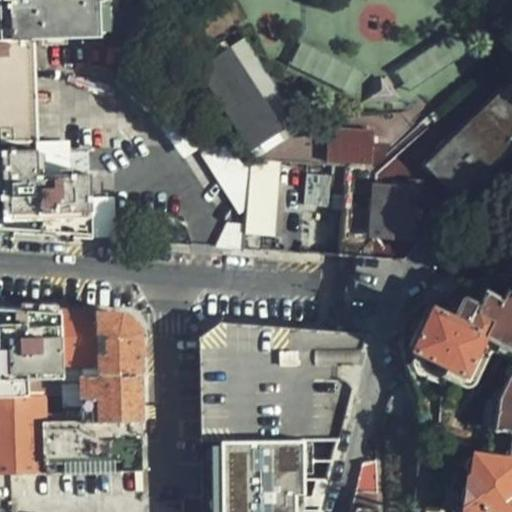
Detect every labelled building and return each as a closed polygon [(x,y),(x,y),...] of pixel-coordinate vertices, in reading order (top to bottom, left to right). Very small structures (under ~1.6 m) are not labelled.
[(101,39),(100,11),(99,0),(0,0),(0,233),(67,237),(91,239),(90,195),(92,195),(90,176),(37,176),(33,41),(83,40),(83,39),(101,39)] [(293,121),(262,77),(237,43),(228,49),(252,81),(245,86),(279,132),(293,121)] [(228,49),(195,73),(252,151),(279,132),(245,86),(252,81),(228,49)] [(457,197),(511,148),(511,95),(430,168),(457,197)] [(371,162),(372,131),(329,129),(328,159),(371,162)] [(228,140),(207,154),(244,206),(248,206),(252,161),(244,161),(228,140)] [(414,189),(376,187),(374,235),(412,238),(414,189)] [(246,249),(264,250),(264,232),(247,231),(246,249)] [(450,369),(453,371),(469,378),(487,340),(511,351),(511,366),(500,395),(497,404),(495,415),(495,429),(495,431),(506,431),(510,434),(511,441),(508,460),(475,456),(471,477),(468,476),(464,507),(503,511),(511,511),(511,294),(505,291),(500,301),(486,294),(481,305),(465,298),(461,307),(448,301),(442,313),(432,307),(412,352),(416,354),(407,372),(441,388),(450,369)] [(26,309),(0,307),(0,397),(42,396),(63,396),(62,379),(62,365),(59,311),(26,309)] [(68,312),(59,311),(62,365),(98,364),(97,313),(68,312)] [(106,314),(97,313),(98,364),(99,377),(141,374),(141,333),(124,316),(106,314)] [(364,337),(224,322),(199,337),(202,443),(269,441),(340,439),(364,337)] [(469,378),(453,371),(450,379),(469,388),(474,389),(477,387),(492,353),(511,362),(511,351),(487,340),(469,378)] [(98,364),(62,365),(62,379),(81,378),(99,377),(98,364)] [(141,422),(141,374),(99,377),(81,378),(84,421),(141,422)] [(42,396),(0,397),(0,474),(47,473),(44,420),(42,396)] [(84,421),(44,420),(47,473),(134,471),(141,470),(141,422),(84,421)] [(328,499),(340,439),(269,441),(269,511),(314,511),(315,500),(328,499)] [(363,464),(349,511),(377,511),(378,462),(363,464)] [(223,511),(223,500),(204,500),(203,511),(223,511)]
